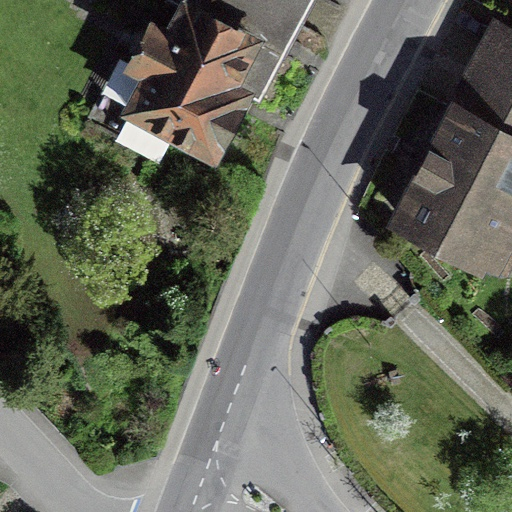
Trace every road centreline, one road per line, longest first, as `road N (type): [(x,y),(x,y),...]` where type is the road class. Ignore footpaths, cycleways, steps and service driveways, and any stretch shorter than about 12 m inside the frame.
road 1 (residential): [(407,0),(352,106),(203,475)]
road 2 (residential): [(0,417),(87,511)]
